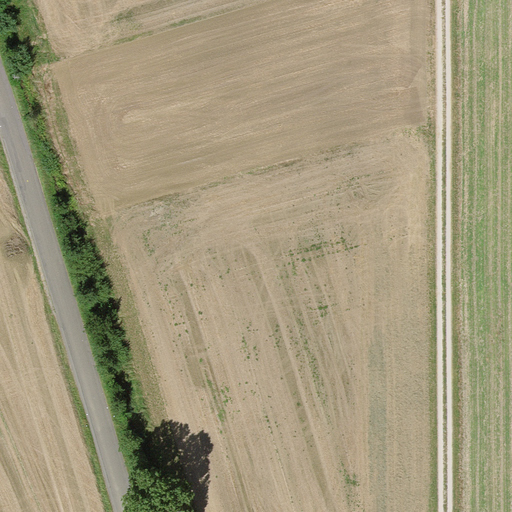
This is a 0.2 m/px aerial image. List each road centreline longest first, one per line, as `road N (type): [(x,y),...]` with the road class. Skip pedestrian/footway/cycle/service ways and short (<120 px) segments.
road 1 (track): [(442,511),(443,0)]
road 2 (tertiary): [(121,511),(0,98)]
